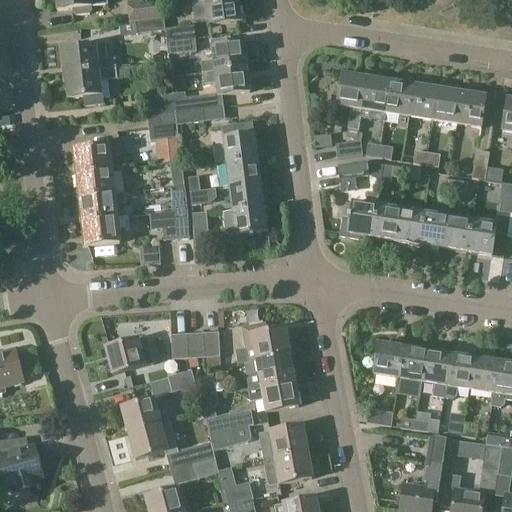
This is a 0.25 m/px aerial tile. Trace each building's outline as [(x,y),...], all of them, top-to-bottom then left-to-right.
[(106,0),(56,0),(58,14),(73,12),(73,16),(77,19),(89,17),(92,14),(91,10),(108,8),(106,0)] [(234,0),(208,3),(191,5),(193,23),(210,21),(211,27),(211,28),(214,27),(242,24),(239,0),(234,0)] [(129,25),(162,22),(161,1),(150,2),(127,4),(129,25)] [(164,32),(163,22),(162,22),(135,25),(136,37),(164,34),(164,32)] [(192,28),(164,32),(164,34),(165,44),(194,41),(192,28)] [(194,41),(165,44),(167,57),(195,53),(194,41)] [(94,48),(61,51),(64,79),(116,73),(114,62),(106,62),(104,45),(94,46),(94,48)] [(212,64),(201,65),(202,76),(214,74),(246,70),(243,45),(211,49),(212,64)] [(246,70),(214,74),(217,100),(249,96),(246,70)] [(116,73),(64,79),(67,103),(83,101),(84,110),(103,108),(100,83),(116,82),(116,73)] [(341,77),(337,108),(350,111),(347,131),(348,132),(357,133),(358,133),(360,121),(362,121),(368,81),(341,77)] [(368,81),(362,121),(369,122),(370,114),(387,116),(391,85),(368,81)] [(391,85),(387,116),(398,118),(397,130),(407,132),(409,119),(411,120),(416,89),(391,85)] [(416,89),(411,120),(434,123),(438,92),(416,89)] [(438,92),(434,123),(458,127),(463,96),(438,92)] [(172,96),(162,98),(144,100),(146,119),(176,115),(175,101),(173,102),(172,96)] [(486,99),(463,96),(458,127),(481,131),(486,99)] [(201,98),(175,101),(176,115),(202,112),(201,98)] [(511,102),(508,102),(502,135),(511,136),(511,102)] [(207,111),(202,112),(176,115),(178,128),(209,124),(207,111)] [(176,115),(146,119),(148,132),(176,128),(178,128),(176,115)] [(256,138),(255,138),(253,126),(223,130),(224,142),(223,142),(227,168),(259,164),(256,138)] [(177,141),(176,128),(148,132),(149,144),(177,141)] [(330,137),(314,139),(315,151),(331,149),(330,137)] [(335,147),(337,162),(361,159),(359,144),(335,147)] [(378,162),(380,148),(367,146),(365,159),(378,162)] [(108,148),(109,151),(73,154),(76,175),(74,175),(75,181),(77,181),(76,179),(113,176),(111,159),(120,158),(119,147),(108,148)] [(380,148),(378,162),(391,164),(393,151),(380,148)] [(414,154),(413,167),(425,169),(428,156),(414,154)] [(488,156),(475,154),(471,181),(484,183),(488,156)] [(428,156),(425,169),(438,171),(440,158),(428,156)] [(169,166),(170,169),(172,190),(183,188),(180,164),(169,166)] [(259,164),(227,168),(230,192),(262,188),(259,164)] [(366,164),(337,168),(339,182),(367,178),(366,164)] [(407,182),(409,172),(393,169),(391,179),(407,182)] [(420,174),(409,172),(407,182),(418,184),(420,174)] [(116,199),(115,197),(113,176),(76,179),(77,181),(78,199),(77,199),(77,205),(79,205),(79,203),(116,199)] [(197,180),(188,181),(190,199),(200,198),(199,194),(197,180)] [(439,182),(437,192),(452,194),(454,184),(439,182)] [(454,184),(452,194),(466,196),(467,186),(454,184)] [(511,188),(501,187),(497,214),(511,216),(511,206),(511,188)] [(230,192),(232,214),(223,215),(223,217),(265,212),(262,188),(230,192)] [(115,197),(116,199),(79,203),(79,205),(81,223),(80,223),(80,229),(82,228),(82,227),(118,223),(117,208),(126,207),(125,196),(115,197)] [(342,221),(339,241),(367,245),(368,240),(372,241),(378,202),(378,197),(367,196),(365,207),(364,207),(352,205),(350,222),(342,221)] [(200,198),(190,199),(191,209),(201,208),(200,198)] [(378,202),(372,241),(373,241),(397,244),(402,213),(388,211),(389,204),(379,202),(378,202)] [(186,205),(171,207),(172,215),(174,215),(186,213),(187,213),(186,205)] [(265,212),(223,217),(227,247),(229,247),(230,255),(250,253),(249,237),(268,235),(265,212)] [(174,215),(176,243),(189,242),(186,213),(174,215)] [(426,216),(402,213),(397,244),(421,248),(426,216)] [(176,243),(174,215),(172,215),(161,217),(162,232),(163,244),(176,243)] [(209,264),(207,240),(205,216),(191,217),(195,265),(209,264)] [(426,216),(421,248),(444,252),(449,220),(426,216)] [(162,232),(161,217),(149,218),(151,234),(162,232)] [(473,223),(449,220),(444,252),(468,255),(473,223)] [(82,227),(82,228),(84,246),(82,247),(82,252),(121,248),(119,235),(129,234),(128,222),(118,223),(82,227)] [(497,227),(473,223),(468,255),(492,259),(497,227)] [(268,241),(254,243),(255,255),(270,253),(268,241)] [(286,331),(269,334),(267,326),(245,331),(249,351),(256,349),(259,365),(291,359),(286,331)] [(219,336),(203,337),(204,360),(208,360),(219,359),(221,359),(219,336)] [(204,360),(203,337),(185,338),(187,361),(204,360)] [(187,361),(185,338),(172,339),(173,362),(187,361)] [(146,341),(107,352),(114,378),(153,367),(146,341)] [(399,382),(404,351),(379,348),(375,378),(399,382)] [(404,351),(399,382),(423,385),(427,355),(404,351)] [(3,355),(0,355),(0,396),(5,396),(4,390),(24,385),(16,354),(3,357),(3,355)] [(427,355),(423,385),(434,387),(432,400),(445,402),(446,395),(447,389),(451,358),(427,355)] [(446,395),(445,402),(452,403),(456,400),(457,391),(470,393),(475,362),(451,358),(447,389),(446,395)] [(219,359),(208,360),(209,371),(221,370),(219,359)] [(259,367),(244,369),(246,379),(249,379),(246,383),(248,392),(263,389),(264,391),(296,384),(291,359),(259,365),(259,367)] [(475,362),(470,393),(492,396),(496,396),(500,365),(475,362)] [(496,396),(492,396),(491,405),(511,408),(511,367),(500,365),(496,396)] [(195,389),(195,387),(191,373),(165,380),(170,396),(195,389)] [(212,378),(196,381),(199,401),(216,398),(212,378)] [(263,389),(248,392),(250,404),(266,401),(268,415),(301,408),(296,384),(264,391),(263,389)] [(199,401),(198,401),(202,414),(201,414),(204,424),(205,424),(205,423),(217,420),(214,412),(218,406),(216,398),(199,401)] [(153,402),(121,411),(128,437),(168,426),(166,415),(157,417),(153,402)] [(367,413),(365,426),(390,430),(392,416),(367,413)] [(228,416),(217,420),(205,423),(205,424),(209,440),(231,434),(233,433),(232,432),(229,418),(228,416)] [(401,421),(399,432),(414,434),(416,423),(401,421)] [(416,423),(414,434),(427,436),(429,425),(416,423)] [(465,430),(441,426),(440,437),(463,440),(465,430)] [(175,452),(169,427),(125,438),(132,463),(164,455),(175,452)] [(250,440),(248,429),(232,432),(233,433),(237,447),(248,444),(250,440)] [(301,429),(259,437),(264,464),(307,456),(301,429)] [(476,432),(465,430),(463,440),(475,442),(476,432)] [(231,434),(209,440),(213,454),(237,447),(233,433),(231,434)] [(451,443),(430,440),(424,475),(446,478),(451,443)] [(0,451),(2,460),(0,460),(0,473),(5,491),(15,488),(16,495),(36,489),(34,482),(43,480),(35,451),(29,453),(27,444),(0,451)] [(190,468),(214,462),(210,445),(186,452),(190,468)] [(482,463),(480,476),(497,478),(501,450),(485,448),(484,448),(482,463)] [(501,450),(497,478),(510,480),(511,480),(511,474),(511,451),(509,451),(507,451),(501,450)] [(307,456),(264,464),(269,490),(311,482),(307,456)] [(218,476),(214,462),(190,468),(194,483),(218,476)] [(446,478),(441,510),(451,511),(481,511),(484,497),(477,496),(458,493),(460,480),(446,478)] [(247,487),(234,490),(224,493),(228,510),(252,504),(247,487)] [(437,498),(435,497),(435,493),(405,489),(401,511),(432,511),(433,507),(435,507),(437,498)] [(150,511),(183,511),(178,491),(147,500),(150,511)] [(511,511),(511,499),(505,499),(503,511),(511,511)] [(319,511),(318,501),(284,507),(285,511),(319,511)]
